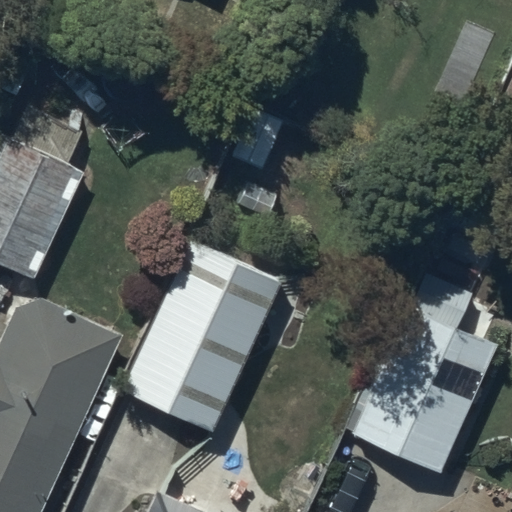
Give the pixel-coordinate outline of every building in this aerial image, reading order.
[(511,62),(494,102),(511,110),(511,62)] [(79,158),(4,126),(0,134),(0,251),(33,265),(79,158)] [(278,267),(187,226),(119,376),(210,417),(278,267)] [(0,511),(34,511),(120,320),(39,284),(15,291),(0,324),(0,511)] [(439,459),(496,330),(401,289),(344,418),(439,459)] [(138,511),(241,511),(156,474),(138,511)]
